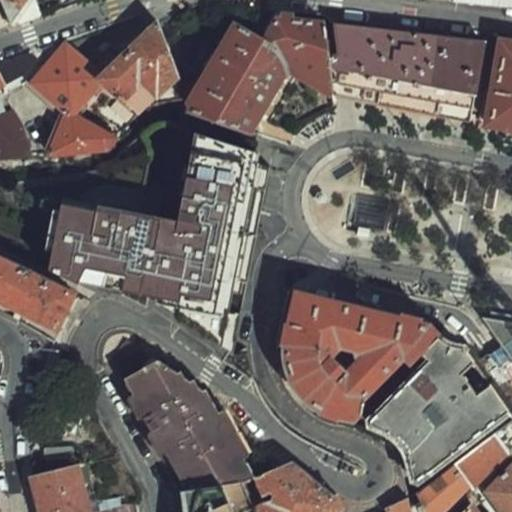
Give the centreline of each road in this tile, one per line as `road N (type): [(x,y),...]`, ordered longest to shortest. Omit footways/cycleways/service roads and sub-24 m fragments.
road 1 (residential): [(158,511),(87,361),(97,323),(115,316),(136,319),(210,371),(277,438),(362,490),(379,483),(381,462),(293,413),(268,381),(263,282),(271,254),(298,240)]
road 2 (tertiary): [(511,166),(338,140),(302,162),(291,205),(298,240)]
road 3 (tertiary): [(298,240),(349,262),(511,298)]
road 4 (residential): [(19,511),(8,440),(21,352),(14,332),(0,325)]
road 5 (residential): [(322,0),(511,20)]
road 6 (residential): [(0,43),(158,0)]
